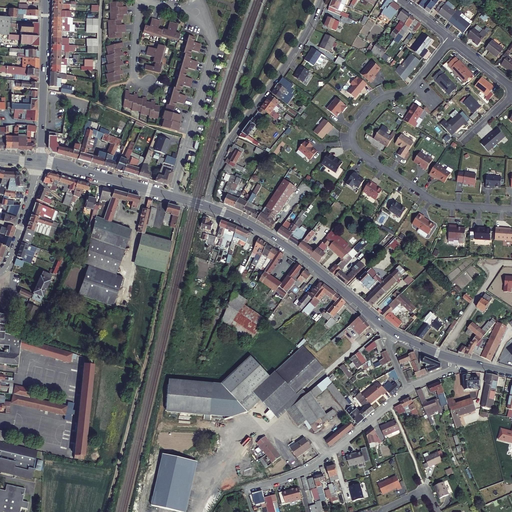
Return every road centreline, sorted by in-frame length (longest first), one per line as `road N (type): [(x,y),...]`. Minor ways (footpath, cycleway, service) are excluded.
road 1 (residential): [(450,39),(408,91),(373,104),(354,127),(353,144),(435,201),(511,208)]
road 2 (track): [(106,511),(184,199)]
road 3 (residential): [(320,0),(295,50),(226,145),(206,206)]
road 4 (tertiary): [(381,325),(299,256),(206,206)]
road 5 (residential): [(173,196),(213,48),(195,11)]
road 6 (track): [(328,454),(300,430),(234,433),(201,511)]
road 7 (residential): [(407,389),(319,462),(250,486)]
road 8 (tertiary): [(39,162),(45,0)]
road 9 (tertiary): [(173,196),(39,162)]
